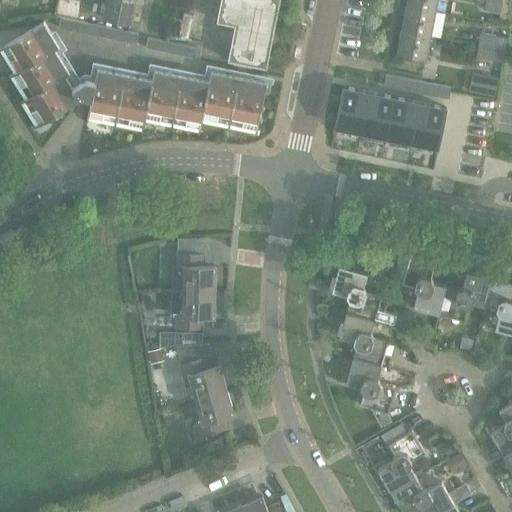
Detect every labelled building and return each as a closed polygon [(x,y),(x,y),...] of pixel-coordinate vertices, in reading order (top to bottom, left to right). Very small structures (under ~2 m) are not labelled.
[(105,0),(102,17),(130,22),(134,0),(105,0)] [(229,56),(268,64),(280,0),(221,0),(217,18),(236,22),(229,56)] [(406,0),(406,4),(434,10),(435,0),(406,0)] [(502,0),(485,0),(484,10),(500,13),(502,0)] [(406,4),(401,27),(429,33),(434,10),(406,4)] [(136,42),(138,33),(101,25),(60,16),(58,25),(136,42)] [(200,133),(202,123),(257,134),(268,79),(212,68),(210,78),(155,68),(153,77),(98,67),(95,80),(85,78),(72,86),(64,74),(69,71),(54,48),(58,45),(43,20),(0,46),(0,56),(10,73),(6,76),(21,100),(16,103),(32,128),(80,98),(80,95),(90,97),(85,121),(142,132),(144,122),(200,133)] [(397,51),(424,57),(429,33),(401,27),(397,51)] [(480,32),(478,43),(505,48),(508,37),(480,32)] [(195,55),(197,45),(147,36),(145,46),(195,55)] [(505,48),(478,43),(476,57),(504,62),(507,49),(505,49),(505,48)] [(472,72),(469,92),(495,97),(498,77),(472,72)] [(387,74),(385,85),(393,86),(395,75),(387,74)] [(395,75),(393,86),(401,88),(404,77),(395,75)] [(404,77),(401,88),(409,90),(412,78),(404,77)] [(412,78),(409,90),(417,91),(420,80),(412,78)] [(420,80),(417,91),(426,93),(428,82),(420,80)] [(428,82),(426,93),(434,94),(436,83),(428,82)] [(436,83),(434,94),(442,96),(444,85),(436,83)] [(346,85),(339,123),(364,128),(371,90),(346,85)] [(444,85),(442,96),(450,98),(452,87),(444,85)] [(371,90),(364,128),(389,133),(396,95),(371,90)] [(396,95),(389,133),(414,138),(422,100),(396,95)] [(422,100),(414,138),(439,143),(447,105),(422,100)] [(494,142),(500,102),(487,100),(481,140),(494,142)] [(171,264),(171,289),(213,290),(214,264),(202,264),(203,253),(177,252),(176,264),(171,264)] [(401,252),(393,280),(402,282),(410,254),(401,252)] [(413,305),(438,312),(446,284),(435,281),(432,276),(436,262),(410,254),(402,282),(413,285),(417,291),(413,305)] [(388,260),(385,271),(393,273),(396,263),(388,260)] [(346,294),(349,299),(346,311),(375,318),(382,293),(368,290),(364,285),(368,272),(340,264),(333,290),(346,294)] [(472,300),(484,304),(492,276),(467,269),(463,283),(458,287),(446,284),(438,312),(463,318),(467,304),(472,300)] [(511,281),(492,276),(484,304),(496,307),(499,311),(495,326),(511,330),(511,281)] [(202,315),(213,315),(213,290),(171,289),(170,314),(176,315),(176,326),(201,327),(202,315)] [(357,345),(353,357),(382,365),(389,340),(375,336),(372,329),(375,318),(346,311),(339,335),(354,340),(357,345)] [(202,332),(162,331),(160,346),(202,341),(202,332)] [(462,340),(460,347),(470,349),(472,340),(466,338),(462,340)] [(161,356),(159,348),(149,351),(151,362),(159,360),(161,356)] [(188,374),(195,397),(225,388),(217,363),(208,366),(204,355),(179,362),(183,375),(188,374)] [(381,381),(379,377),(382,365),(353,357),(346,382),(361,386),(364,392),(361,403),(389,411),(396,386),(381,381)] [(222,414),(232,411),(225,388),(195,397),(201,419),(196,420),(197,422),(193,423),(190,428),(194,442),(206,438),(204,432),(225,426),(222,414)] [(491,432),(503,454),(511,449),(511,399),(499,408),(504,418),(503,425),(491,432)] [(379,467),(392,490),(416,474),(410,463),(412,457),(424,450),(412,428),(387,442),(394,453),(392,460),(379,467)] [(511,449),(503,454),(511,469),(511,449)] [(460,452),(445,461),(452,473),(455,471),(456,473),(464,468),(463,466),(466,464),(460,452)] [(428,486),(422,484),(416,474),(392,490),(404,511),(417,505),(424,506),(427,511),(437,511),(454,502),(441,479),(428,486)] [(262,494),(238,504),(241,511),(280,511),(276,501),(266,505),(262,494)] [(460,511),(454,502),(437,511),(460,511)]
